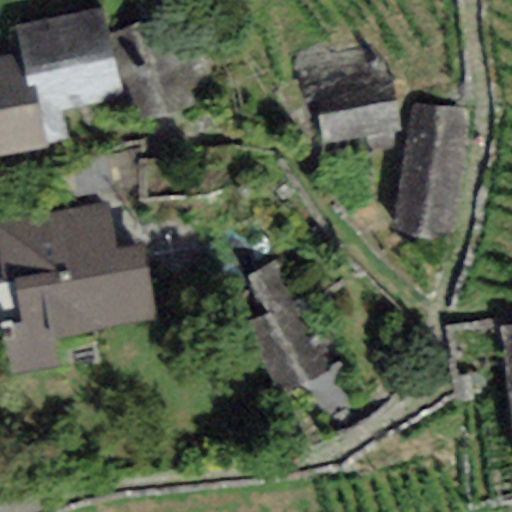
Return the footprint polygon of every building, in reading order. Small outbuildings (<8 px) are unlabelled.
[(100,10),(14,27),(20,56),(0,60),(0,156),(49,146),(48,140),(68,135),(62,106),(118,95),(100,10)] [(160,20),(119,35),(147,112),(187,97),(180,78),(205,69),(188,24),(164,32),(160,20)] [(320,89),(327,140),(397,130),(389,79),(320,89)] [(461,112),(416,106),(399,221),(444,228),(461,112)] [(64,335),(151,321),(141,254),(121,258),(113,210),(0,228),(0,236),(21,367),(68,360),(64,335)] [(243,324),(275,392),(325,368),(274,262),(250,273),(268,311),(243,324)] [(511,328),(499,330),(511,428),(511,328)]
